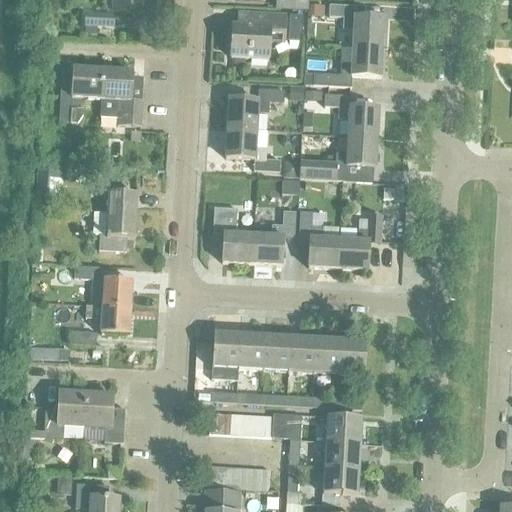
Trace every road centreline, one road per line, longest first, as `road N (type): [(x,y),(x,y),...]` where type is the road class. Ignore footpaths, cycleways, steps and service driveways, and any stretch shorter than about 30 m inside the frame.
road 1 (residential): [(508,162),(489,478),(425,474)]
road 2 (residential): [(432,297),(175,282)]
road 3 (residential): [(175,282),(188,56)]
road 4 (residential): [(425,474),(432,297)]
road 5 (residential): [(440,158),(447,0)]
road 6 (residential): [(432,297),(440,158)]
road 7 (residential): [(162,511),(168,378)]
road 8 (residential): [(168,378),(45,372)]
road 9 (residential): [(188,56),(65,50)]
